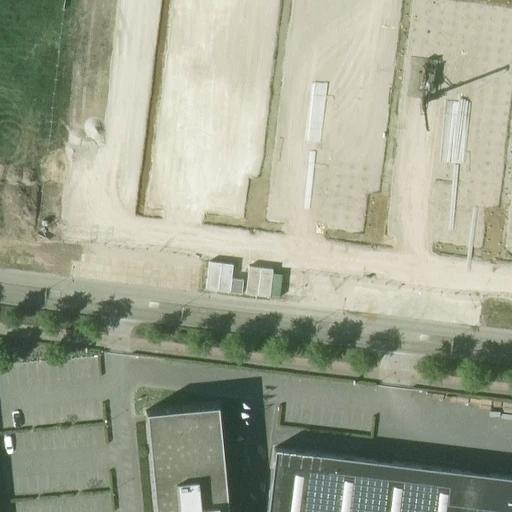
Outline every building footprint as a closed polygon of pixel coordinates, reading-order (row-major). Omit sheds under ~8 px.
[(237,0),(210,0),(172,200),(279,215),(314,17),(237,0)] [(314,17),(279,215),(380,234),(410,34),(314,17)] [(410,34),(380,234),(477,249),(497,50),(410,34)] [(511,39),(499,38),(477,250),(511,254),(511,39)] [(511,511),(511,477),(274,448),(266,511),(227,511),(217,404),(146,411),(155,511),(511,511)]
